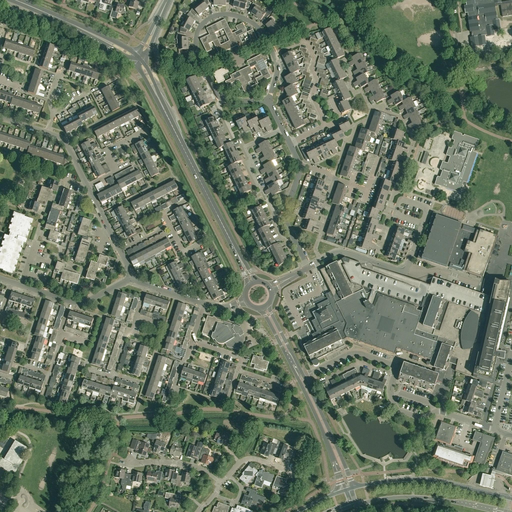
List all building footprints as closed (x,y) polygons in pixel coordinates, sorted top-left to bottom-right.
[(100,3),(98,9),(105,11),(107,5),(110,6),(112,0),(105,0),(104,4),(100,3)] [(147,2),(146,2),(140,0),(138,0),(138,3),(131,1),(128,7),(136,10),(138,6),(144,8),(147,2)] [(204,11),(209,8),(207,5),(209,4),(207,0),(200,0),(197,3),(204,11)] [(239,9),(241,0),(231,0),(231,4),(234,5),(233,7),(239,9)] [(251,3),(246,0),(245,0),(241,0),(239,9),(245,10),(246,8),(248,9),(251,3)] [(511,0),(501,2),(501,0),(465,0),(467,5),(464,6),(465,13),(467,13),(468,17),(468,18),(470,31),(470,32),(471,32),(472,37),(470,38),(472,47),(486,45),(485,36),(487,35),(487,37),(495,36),(494,31),(501,29),(499,20),(497,20),(495,4),(502,3),(504,17),(511,16),(511,0)] [(197,13),(199,15),(204,11),(197,3),(190,11),(195,15),(197,13)] [(112,10),(110,17),(116,19),(118,13),(122,14),(124,7),(117,4),(115,11),(112,10)] [(256,17),(261,10),(258,8),(258,6),(253,4),(250,10),(252,11),(251,13),(256,17)] [(261,10),(256,17),(261,20),(263,18),(265,20),(269,15),(265,11),(264,12),(261,10)] [(193,19),(194,17),(189,13),(185,17),(183,21),(185,22),(192,26),(195,21),(193,19)] [(269,30),(276,25),(274,22),(275,21),(271,17),(266,21),(268,24),(266,25),(269,30)] [(226,35),(231,32),(225,19),(216,24),(219,31),(223,29),(226,35)] [(189,31),(192,26),(185,22),(183,26),(181,25),(180,31),(186,33),(187,30),(189,31)] [(239,36),(239,37),(247,33),(243,23),(236,26),(238,31),(232,34),(234,39),(239,36)] [(215,33),(219,31),(216,24),(206,29),(209,35),(210,35),(213,41),(218,39),(215,33)] [(276,25),(269,30),(273,35),(275,34),(277,36),(282,34),(280,28),(279,29),(276,25)] [(324,37),(333,33),(331,28),(319,34),(321,38),(324,37)] [(247,40),(250,47),(259,43),(253,30),(248,32),(251,38),(247,40)] [(232,34),(231,32),(226,35),(229,41),(225,43),(228,50),(237,46),(238,45),(234,39),(232,34)] [(185,35),(180,33),(178,33),(176,39),(177,39),(177,44),(180,44),(188,44),(188,38),(185,38),(185,35)] [(326,42),(335,37),(333,33),(324,37),(326,42)] [(213,42),(213,41),(210,35),(209,35),(200,39),(207,52),(212,50),(209,44),(213,42)] [(242,43),(239,37),(239,36),(234,39),(238,45),(237,46),(241,52),(250,47),(247,40),(242,43)] [(328,46),(338,42),(335,37),(326,42),(328,46)] [(228,50),(225,43),(221,45),(218,39),(213,41),(213,42),(219,55),(228,50)] [(9,51),(11,42),(5,40),(3,48),(7,49),(7,50),(9,51)] [(7,50),(6,52),(9,53),(10,50),(14,52),(17,44),(11,42),(9,51),(7,50)] [(331,51),(340,46),(338,42),(328,46),(331,51)] [(20,54),(23,46),(17,44),(14,52),(19,53),(18,54),(20,54)] [(45,50),(53,52),(54,53),(54,51),(53,51),(55,46),(47,44),(45,50)] [(188,44),(180,44),(180,48),(179,48),(179,53),(180,53),(186,53),(186,50),(188,50),(188,44)] [(18,54),(18,56),(21,57),(22,54),(26,55),(28,48),(23,46),(20,54),(18,54)] [(333,55),(342,51),(340,46),(331,51),(333,55)] [(28,48),(26,55),(30,57),(28,62),(30,63),(34,50),(28,48)] [(51,56),(53,52),(45,50),(43,56),(51,58),(52,58),(52,57),(51,56)] [(294,56),(292,53),(293,52),(293,51),(282,56),(285,61),(294,56)] [(338,59),(344,56),(342,51),(333,55),(335,60),(338,59)] [(266,68),(267,68),(268,68),(265,61),(269,59),(266,52),(256,57),(263,70),(266,68)] [(349,65),(363,58),(361,53),(352,58),(353,61),(348,63),(349,65)] [(50,62),(51,58),(43,56),(41,61),(49,64),(50,64),(51,63),(50,62)] [(297,59),(295,59),(294,56),(285,61),(287,65),(297,60),(297,59)] [(260,71),(263,70),(256,57),(247,62),(249,66),(250,68),(251,68),(255,66),(258,73),(260,72),(260,71)] [(356,67),(365,63),(363,58),(349,65),(350,67),(355,64),(356,67)] [(340,63),(338,59),(335,60),(328,63),(331,68),(340,63)] [(298,65),(297,62),(298,61),(297,60),(287,65),(289,70),(298,65)] [(48,68),(49,64),(41,61),(39,67),(48,70),(49,68),(48,68)] [(77,65),(72,64),(71,63),(68,71),(73,72),(72,73),(74,74),(77,65)] [(333,72),(342,68),(340,63),(331,68),(333,72)] [(354,74),(367,67),(365,63),(356,67),(357,70),(353,72),(354,74)] [(72,73),(72,75),(75,76),(76,73),(80,75),(82,67),(77,65),(74,74),(72,73)] [(303,67),(300,69),(298,65),(289,70),(291,74),(294,73),(301,70),(304,71),(307,72),(308,69),(303,67)] [(251,68),(250,68),(249,66),(240,71),(247,84),(248,83),(252,81),(249,75),(253,73),(251,68)] [(85,77),(88,69),(82,67),(80,75),(84,76),(84,77),(85,77)] [(226,67),(213,73),(218,84),(225,80),(222,75),(229,72),(226,67)] [(365,74),(370,72),(367,67),(354,74),(355,76),(359,73),(361,76),(365,74)] [(271,77),(267,68),(266,68),(263,70),(260,71),(260,72),(262,76),(255,79),(258,84),(271,77)] [(335,77),(344,73),(342,68),(333,72),(335,77)] [(33,75),(41,78),(43,72),(34,69),(34,71),(35,71),(33,75)] [(84,77),(83,79),(86,80),(87,77),(91,78),(94,71),(88,69),(85,77),(84,77)] [(94,71),(91,78),(95,80),(93,85),(95,85),(100,73),(94,71)] [(240,71),(230,76),(232,79),(233,83),(238,80),(242,86),(247,84),(240,71)] [(296,78),(294,73),(291,74),(285,78),(287,82),(296,78)] [(342,79),(342,80),(347,77),(344,73),(335,77),(337,82),(338,82),(342,79)] [(367,79),(365,74),(361,76),(356,78),(358,81),(353,83),(354,85),(367,79)] [(33,75),(32,75),(32,76),(33,77),(31,81),(39,83),(41,78),(33,75)] [(188,86),(198,81),(196,76),(187,81),(188,84),(187,85),(188,86)] [(294,85),(298,83),(296,78),(287,82),(289,87),(294,85)] [(344,84),(342,80),(342,79),(338,82),(337,82),(333,84),(335,89),(344,84)] [(370,83),(367,79),(354,85),(355,87),(359,85),(361,88),(368,85),(367,84),(370,83)] [(31,81),(30,80),(30,82),(31,82),(30,86),(30,87),(37,89),(39,83),(31,81)] [(365,91),(379,85),(376,80),(370,83),(367,84),(368,85),(369,87),(364,89),(365,91)] [(191,90),(200,85),(198,81),(188,86),(189,87),(191,90)] [(250,87),(248,83),(247,84),(242,86),(246,95),(259,89),(257,84),(256,85),(250,87)] [(338,93),(347,89),(344,84),(335,89),(338,93)] [(192,95),(202,90),(200,85),(191,90),(193,93),(192,94),(192,95)] [(296,89),(294,85),(289,87),(285,89),(287,94),(296,89)] [(372,94),(381,89),(379,85),(365,91),(366,93),(371,91),(372,94)] [(30,87),(30,86),(29,86),(28,88),(29,88),(28,93),(38,96),(40,90),(37,89),(30,87)] [(111,92),(110,89),(108,86),(101,90),(103,94),(102,95),(103,96),(111,92)] [(292,97),(298,94),(296,89),(287,94),(288,95),(284,97),(286,100),(289,98),(292,97)] [(340,98),(349,93),(347,89),(338,93),(340,98)] [(370,100),(383,94),(381,89),(372,94),(373,96),(369,99),(370,100)] [(196,99),(205,95),(202,90),(192,95),(193,96),(194,96),(196,99)] [(102,95),(100,96),(102,98),(105,97),(107,101),(114,97),(111,92),(103,96),(102,95)] [(388,103),(402,96),(400,92),(391,96),(392,99),(387,101),(388,103)] [(347,100),(351,98),(349,93),(340,98),(342,102),(347,100)] [(13,97),(13,96),(7,94),(5,102),(4,103),(6,103),(6,102),(10,103),(11,103),(13,97)] [(383,94),(370,100),(371,102),(375,100),(377,103),(386,99),(383,94)] [(197,104),(207,99),(205,95),(196,99),(197,102),(196,103),(197,104)] [(404,101),(402,96),(388,103),(389,105),(394,103),(395,106),(402,102),(404,101)] [(19,99),(13,97),(11,103),(10,103),(10,106),(12,106),(12,105),(16,106),(19,99)] [(108,107),(116,103),(114,97),(107,101),(109,105),(108,105),(108,107)] [(294,102),(292,97),(289,98),(286,100),(282,102),(285,106),(294,102)] [(400,109),(413,102),(411,98),(404,101),(402,102),(403,105),(399,107),(400,109)] [(22,108),(24,101),(19,99),(16,106),(16,107),(17,108),(18,107),(22,108)] [(207,99),(197,104),(197,105),(198,105),(200,108),(209,104),(207,99)] [(349,105),(347,100),(342,102),(338,104),(340,109),(349,105)] [(27,110),(30,102),(24,101),(22,108),(21,109),(23,110),(23,109),(27,110)] [(33,112),(36,104),(30,102),(27,110),(27,111),(29,112),(29,111),(33,112)] [(287,111),(296,106),(294,102),(285,106),(287,111)] [(406,111),(415,107),(413,102),(400,109),(401,111),(405,109),(406,111)] [(108,105),(106,106),(107,109),(110,108),(112,112),(119,108),(116,103),(108,107),(108,105)] [(33,112),(33,113),(34,114),(35,113),(39,114),(42,106),(36,104),(33,112)] [(349,105),(340,109),(342,114),(346,112),(351,109),(349,105)] [(289,115),(298,111),(296,106),(287,111),(289,115)] [(91,117),(95,115),(96,116),(97,115),(93,107),(88,110),(91,117)] [(404,118),(418,111),(415,107),(406,111),(408,114),(403,116),(404,118)] [(132,111),(135,118),(139,116),(140,117),(141,116),(137,108),(132,111)] [(91,117),(88,110),(82,112),(86,120),(90,118),(90,119),(92,118),(91,117)] [(131,120),(135,118),(132,111),(126,114),(130,122),(132,121),(131,120)] [(291,120),(300,116),(298,111),(289,115),(291,120)] [(411,121),(420,116),(418,111),(404,118),(405,120),(410,118),(411,121)] [(87,120),(86,120),(82,112),(77,115),(78,118),(81,122),(85,120),(85,121),(87,120)] [(374,117),(383,120),(385,115),(375,112),(374,117)] [(129,123),(130,122),(126,114),(121,117),(125,124),(128,122),(129,123)] [(246,120),(247,120),(244,115),(240,117),(246,131),(248,130),(246,126),(248,124),(249,124),(246,120)] [(258,120),(256,115),(251,117),(258,131),(259,130),(257,126),(260,124),(258,120)] [(262,117),(269,131),(271,130),(269,126),(272,124),(267,115),(262,117)] [(294,125),(303,120),(300,116),(291,120),(294,125)] [(409,127),(422,121),(420,116),(411,121),(412,123),(408,125),(409,127)] [(121,126),(125,124),(121,117),(115,119),(120,127),(121,127),(121,126)] [(207,127),(217,122),(214,117),(205,121),(207,125),(206,125),(207,127)] [(244,132),(246,131),(240,117),(235,120),(239,129),(242,127),(244,132)] [(256,132),(258,131),(251,117),(247,120),(246,120),(249,124),(248,124),(251,129),(254,127),(256,132)] [(267,132),(269,131),(262,117),(258,120),(260,124),(262,129),(265,127),(267,132)] [(381,125),(383,120),(374,117),(372,122),(381,125)] [(83,126),(81,122),(78,118),(73,121),(77,128),(80,126),(81,127),(83,126)] [(118,128),(120,127),(115,119),(110,122),(114,129),(118,127),(118,128)] [(303,120),(294,125),(296,129),(305,125),(303,120)] [(343,122),(347,131),(352,129),(347,120),(343,122)] [(77,129),(77,128),(73,121),(68,123),(71,131),(71,130),(75,129),(76,130),(77,129)] [(422,121),(409,127),(410,129),(414,127),(415,130),(425,125),(422,121)] [(110,131),(114,129),(110,122),(105,125),(109,133),(110,132),(110,131)] [(210,131),(219,126),(217,122),(207,127),(207,128),(208,127),(210,131)] [(343,133),(347,131),(343,122),(338,124),(340,129),(343,133)] [(380,130),(381,125),(372,122),(370,126),(380,130)] [(72,131),(71,130),(71,131),(68,123),(62,126),(66,133),(70,131),(70,132),(72,131)] [(107,134),(109,133),(105,125),(99,128),(103,135),(107,133),(107,134)] [(211,136),(221,131),(219,126),(210,131),(212,134),(211,134),(211,136)] [(378,135),(380,130),(370,126),(369,131),(371,132),(378,135)] [(99,137),(103,135),(99,128),(94,130),(98,139),(100,138),(99,137)] [(345,138),(343,133),(340,129),(336,131),(340,140),(345,138)] [(369,131),(361,129),(360,134),(369,137),(371,132),(369,131)] [(393,134),(402,137),(404,132),(394,129),(393,134)] [(214,140),(224,135),(221,131),(211,136),(212,137),(213,136),(214,140)] [(336,142),(340,140),(336,131),(331,133),(333,138),(336,142)] [(461,193),(463,188),(463,186),(462,185),(463,182),(467,183),(477,153),(473,152),(475,147),(476,148),(479,140),(464,135),(464,136),(462,136),(462,134),(454,132),(452,139),(455,141),(453,149),(449,148),(446,155),(450,157),(448,164),(442,162),(440,170),(444,171),(441,178),(437,177),(435,185),(461,193)] [(372,138),(369,137),(360,134),(358,139),(368,142),(370,143),(372,138)] [(401,142),(402,137),(393,134),(391,138),(391,139),(396,141),(400,142),(401,142)] [(10,146),(13,137),(7,135),(5,143),(9,144),(9,145),(10,146)] [(216,145),(226,140),(224,135),(214,140),(216,143),(215,144),(216,145)] [(9,145),(8,147),(11,148),(12,145),(16,147),(19,139),(13,137),(10,146),(9,145)] [(338,147),(336,142),(333,138),(329,140),(335,154),(337,153),(335,148),(338,147)] [(22,149),(24,141),(19,139),(16,147),(20,148),(20,149),(22,149)] [(366,147),(368,142),(358,139),(357,143),(366,147)] [(228,145),(228,144),(226,140),(216,145),(216,146),(217,146),(219,149),(224,147),(223,147),(228,145)] [(333,155),(335,154),(329,140),(324,142),(329,151),(331,150),(333,155)] [(20,149),(19,151),(22,152),(23,149),(28,150),(28,151),(29,146),(30,143),(24,141),(22,149),(20,149)] [(134,152),(146,146),(143,141),(135,145),(137,148),(133,150),(134,152)] [(256,152),(270,145),(268,141),(259,145),(260,148),(256,150),(256,152)] [(401,142),(400,142),(396,141),(394,145),(408,150),(409,148),(404,147),(405,144),(401,142)] [(84,151),(96,145),(94,143),(90,145),(89,142),(81,146),(84,151)] [(225,152),(235,147),(232,142),(228,144),(228,145),(223,147),(224,147),(225,150),(224,151),(225,152)] [(326,153),(329,151),(324,142),(319,145),(326,158),(328,157),(326,153)] [(364,152),(366,147),(357,143),(355,148),(360,150),(364,152)] [(87,156),(94,153),(93,149),(97,147),(96,145),(84,151),(87,156)] [(263,154),(272,150),(270,145),(256,152),(257,154),(262,152),(263,154)] [(324,159),(326,158),(319,145),(315,147),(319,156),(322,155),(324,159)] [(408,152),(408,150),(394,145),(391,145),(390,149),(392,150),(402,154),(403,151),(408,152)] [(35,148),(29,146),(28,151),(28,150),(27,153),(31,155),(31,156),(32,156),(35,148)] [(141,156),(148,152),(146,146),(134,152),(135,155),(139,152),(141,156)] [(44,160),(47,151),(47,149),(42,147),(41,149),(38,157),(42,158),(42,159),(44,160)] [(228,156),(237,152),(235,147),(225,152),(225,153),(226,153),(228,156)] [(317,157),(319,156),(315,147),(310,149),(317,163),(319,162),(317,157)] [(355,148),(350,147),(348,152),(358,155),(360,150),(355,148)] [(31,156),(30,158),(33,159),(34,156),(38,157),(41,149),(35,148),(32,156),(31,156)] [(315,164),(317,163),(310,149),(306,151),(306,152),(307,155),(310,160),(313,159),(315,164)] [(261,161),(275,155),(272,150),(263,154),(265,157),(260,159),(261,161)] [(401,156),(402,154),(392,150),(391,155),(405,160),(406,158),(401,156)] [(42,159),(42,161),(45,162),(46,159),(50,161),(52,153),(47,151),(44,160),(42,159)] [(139,163),(151,157),(148,152),(141,156),(142,159),(138,161),(139,163)] [(229,161),(239,156),(237,152),(228,156),(230,159),(229,160),(229,161)] [(356,160),(358,155),(348,152),(347,156),(356,160)] [(55,164),(58,155),(52,153),(50,161),(54,162),(54,163),(55,164)] [(89,162),(101,156),(100,154),(96,156),(94,153),(87,156),(89,162)] [(54,163),(53,165),(56,166),(57,163),(61,165),(64,157),(58,155),(55,164),(54,163)] [(98,160),(102,158),(103,157),(102,155),(101,156),(89,162),(92,167),(100,163),(98,160)] [(146,167),(154,163),(157,161),(155,155),(151,157),(139,163),(141,165),(145,163),(146,167)] [(272,161),(272,162),(277,159),(275,155),(261,161),(262,163),(266,161),(268,163),(268,164),(272,161)] [(404,162),(405,160),(391,155),(389,160),(394,162),(399,163),(400,160),(404,162)] [(237,163),(242,161),(239,156),(229,161),(230,162),(231,162),(232,165),(237,163)] [(355,164),(356,160),(347,156),(345,161),(355,164)] [(275,166),(272,162),(272,161),(268,164),(268,163),(263,166),(265,169),(260,171),(261,173),(275,166)] [(353,169),(355,164),(345,161),(343,166),(353,169)] [(399,163),(394,162),(392,166),(402,170),(403,165),(399,163)] [(107,164),(106,165),(102,167),(100,163),(92,167),(95,173),(108,166),(107,164)] [(145,174),(157,168),(154,163),(146,167),(148,170),(144,172),(145,174)] [(239,168),(237,163),(232,165),(228,167),(230,171),(229,171),(229,172),(239,168)] [(104,171),(108,169),(109,168),(108,166),(95,173),(98,178),(105,174),(104,171)] [(268,175),(277,171),(275,166),(261,173),(262,174),(266,172),(268,175)] [(351,174),(353,169),(343,166),(342,171),(351,174)] [(400,175),(402,170),(392,166),(390,171),(400,175)] [(139,170),(136,172),(133,167),(131,168),(137,181),(143,178),(139,170)] [(132,184),(137,181),(131,168),(129,169),(131,174),(128,176),(132,184)] [(157,168),(145,174),(146,176),(150,174),(152,177),(159,174),(157,168)] [(232,177),(242,172),(239,168),(229,172),(230,174),(231,173),(232,177)] [(265,182),(279,175),(277,171),(268,175),(269,178),(265,180),(265,182)] [(350,179),(351,174),(342,171),(340,176),(350,179)] [(398,179),(400,175),(390,171),(389,176),(398,179)] [(132,184),(128,176),(125,178),(122,172),(120,173),(127,186),(132,184)] [(234,182),(244,177),(242,172),(232,177),(234,180),(233,180),(234,182)] [(123,188),(127,186),(120,173),(118,174),(121,180),(117,182),(119,184),(121,188),(121,189),(123,188)] [(277,182),(281,180),(279,175),(265,182),(266,184),(271,181),(272,184),(277,182)] [(397,184),(398,179),(389,176),(387,181),(392,183),(397,184)] [(237,186),(246,181),(244,177),(234,182),(234,183),(235,182),(237,186)] [(328,189),(329,188),(329,187),(324,186),(325,182),(316,179),(314,184),(326,188),(328,189)] [(387,181),(382,179),(381,184),(390,187),(392,183),(387,181)] [(178,188),(174,181),(169,184),(171,188),(173,191),(178,188)] [(238,191),(248,186),(246,181),(237,186),(239,189),(238,190),(238,191)] [(105,191),(103,188),(104,187),(101,182),(98,184),(101,188),(107,200),(112,197),(108,190),(105,191)] [(119,184),(116,186),(113,182),(111,183),(114,188),(117,194),(123,192),(121,189),(121,188),(119,184)] [(279,187),(277,182),(272,184),(268,186),(269,189),(265,191),(266,193),(279,187)] [(117,194),(114,188),(111,183),(109,184),(111,188),(108,190),(112,197),(117,194)] [(173,191),(171,188),(169,184),(163,186),(164,188),(167,194),(173,191)] [(328,189),(326,188),(314,184),(312,189),(322,192),(323,189),(328,191),(328,189)] [(347,192),(348,188),(348,187),(339,184),(337,189),(347,192)] [(390,188),(390,187),(381,184),(379,189),(389,192),(390,188)] [(167,194),(164,188),(163,186),(158,189),(162,197),(167,194)] [(251,191),(249,188),(248,186),(238,191),(239,192),(240,192),(242,195),(251,191)] [(282,191),(280,188),(279,187),(266,193),(266,195),(271,193),(272,196),(282,191)] [(101,203),(107,200),(101,188),(99,190),(101,194),(97,195),(101,203)] [(156,199),(162,197),(158,189),(153,192),(156,199)] [(321,195),(322,192),(312,189),(311,194),(325,199),(326,197),(321,195)] [(345,197),(347,192),(337,189),(335,194),(345,197)] [(387,197),(389,192),(379,189),(377,194),(387,197)] [(151,202),(156,199),(153,192),(147,195),(151,202)] [(324,201),(325,199),(311,194),(309,199),(319,202),(320,199),(324,201)] [(343,202),(345,197),(335,194),(334,199),(343,202)] [(385,202),(387,197),(377,194),(376,199),(385,202)] [(146,205),(151,202),(147,195),(142,197),(146,205)] [(140,208),(146,205),(142,197),(136,200),(140,208)] [(318,205),(319,202),(309,199),(307,204),(322,209),(322,207),(318,205)] [(342,207),(343,202),(334,199),(332,204),(337,205),(342,207)] [(384,207),(385,202),(376,199),(374,204),(384,207)] [(135,211),(140,208),(136,200),(131,203),(135,211)] [(322,209),(307,204),(305,203),(303,208),(306,208),(315,212),(316,209),(321,210),(322,209)] [(382,212),(384,207),(374,204),(372,208),(379,211),(382,212)] [(346,208),(342,207),(337,205),(335,210),(345,213),(346,208)] [(118,216),(129,210),(128,208),(124,210),(123,206),(113,211),(116,217),(118,216)] [(183,206),(181,207),(173,211),(175,213),(175,214),(173,216),(171,216),(169,217),(170,219),(185,212),(183,206)] [(253,216),(263,211),(261,206),(252,211),(254,214),(253,215),(253,216)] [(379,211),(372,208),(370,207),(368,212),(378,216),(379,211)] [(314,215),(315,212),(306,208),(304,213),(318,218),(319,216),(314,215)] [(121,221),(128,217),(126,214),(131,212),(129,210),(118,216),(121,221)] [(343,218),(345,213),(335,210),(333,215),(343,218)] [(257,220),(266,216),(263,211),(253,216),(254,217),(255,217),(257,220)] [(185,212),(170,219),(172,221),(173,221),(175,220),(177,219),(178,220),(179,222),(188,217),(185,212)] [(376,220),(378,216),(368,212),(366,217),(369,218),(376,220)] [(9,236),(6,235),(4,242),(0,253),(0,269),(5,271),(4,272),(12,274),(22,242),(21,242),(22,239),(23,239),(24,238),(25,239),(32,219),(22,216),(23,215),(15,213),(9,232),(10,233),(9,236)] [(318,220),(318,218),(304,213),(302,218),(307,220),(312,221),(313,219),(318,220)] [(420,249),(417,258),(422,260),(423,259),(446,267),(447,266),(449,267),(463,272),(463,270),(463,271),(465,271),(466,271),(482,277),(486,263),(487,264),(492,251),(497,236),(494,235),(493,236),(480,231),(481,230),(480,230),(480,231),(477,230),(463,225),(463,226),(461,225),(462,223),(438,215),(438,214),(433,213),(425,236),(429,237),(424,251),(420,249)] [(341,223),(343,218),(333,215),(332,220),(341,223)] [(258,225),(268,220),(266,216),(257,220),(258,223),(257,224),(258,225)] [(123,227),(135,221),(134,219),(130,221),(128,217),(121,221),(123,227)] [(188,217),(179,222),(181,225),(177,227),(175,228),(176,230),(191,222),(188,217)] [(379,221),(376,220),(369,218),(367,223),(382,228),(382,226),(378,224),(379,221)] [(267,226),(268,226),(270,225),(268,220),(258,225),(258,226),(259,226),(261,229),(267,226)] [(317,223),(312,221),(307,220),(306,225),(320,229),(321,228),(316,226),(317,223)] [(340,228),(341,223),(332,220),(330,224),(340,228)] [(126,232),(134,228),(132,225),(136,223),(135,221),(123,227),(126,232)] [(184,231),(185,233),(192,229),(194,228),(191,222),(176,230),(177,232),(179,231),(180,231),(183,229),(184,231)] [(381,230),(382,228),(367,223),(366,228),(375,231),(376,228),(381,230)] [(338,232),(340,228),(330,224),(328,229),(338,232)] [(319,231),(320,229),(306,225),(304,230),(313,233),(315,230),(319,231)] [(270,231),(268,226),(267,226),(261,229),(258,230),(260,234),(259,234),(260,236),(270,231)] [(394,232),(403,235),(405,230),(396,227),(394,232)] [(127,239),(129,237),(141,231),(139,229),(135,231),(134,228),(126,232),(124,233),(127,239)] [(374,234),(375,231),(366,228),(364,233),(378,238),(379,236),(374,234)] [(183,240),(195,234),(192,229),(185,233),(186,236),(182,238),(183,240)] [(336,237),(338,232),(328,229),(327,234),(336,237)] [(262,240),(263,240),(272,235),(270,231),(260,236),(262,240)] [(402,240),(403,235),(394,232),(392,237),(402,240)] [(378,239),(378,238),(364,233),(363,237),(372,241),(373,238),(378,239)] [(195,234),(183,240),(184,242),(188,240),(190,243),(198,240),(195,234)] [(264,245),(274,240),(272,235),(263,240),(264,243),(263,244),(264,245)] [(371,244),(372,241),(363,237),(361,242),(375,247),(376,245),(371,244)] [(400,245),(402,240),(392,237),(391,242),(400,245)] [(162,242),(166,249),(171,247),(167,238),(165,239),(165,240),(162,242)] [(276,244),(274,240),(264,245),(265,246),(266,246),(267,249),(276,244)] [(162,242),(161,241),(159,242),(160,243),(157,245),(161,252),(166,249),(162,242)] [(374,249),(375,247),(361,242),(359,247),(369,251),(370,248),(374,249)] [(398,250),(400,245),(391,242),(389,246),(398,250)] [(157,245),(156,243),(154,244),(155,246),(151,247),(156,257),(162,254),(161,252),(157,245)] [(271,253),(281,248),(279,243),(276,244),(267,249),(268,249),(269,252),(271,252),(271,253)] [(151,247),(151,246),(149,247),(149,248),(146,250),(151,260),(156,257),(151,247)] [(397,255),(398,250),(389,246),(387,251),(397,255)] [(275,257),(284,252),(281,248),(271,253),(272,254),(273,253),(275,257)] [(146,250),(145,249),(143,250),(144,251),(141,253),(140,253),(145,263),(151,260),(146,250)] [(394,262),(397,255),(387,251),(386,256),(390,258),(389,260),(394,262)] [(140,253),(141,253),(140,252),(138,253),(138,254),(135,256),(139,263),(144,261),(145,263),(140,253)] [(190,265),(202,259),(204,257),(201,252),(191,257),(193,260),(189,263),(190,265)] [(276,262),(286,257),(284,252),(275,257),(276,260),(275,261),(276,262)] [(140,265),(139,263),(135,256),(135,254),(132,255),(133,257),(130,258),(133,266),(135,268),(140,265)] [(286,257),(276,262),(276,263),(277,263),(279,266),(288,262),(286,257)] [(303,345),(307,353),(313,365),(314,366),(315,366),(317,366),(318,366),(318,365),(319,364),(319,363),(319,362),(318,361),(317,359),(323,357),(328,354),(327,352),(339,346),(340,342),(342,341),(340,336),(339,335),(342,334),(344,332),(347,338),(395,354),(397,348),(433,361),(431,367),(436,368),(435,371),(434,371),(434,373),(404,363),(400,373),(398,380),(398,381),(433,392),(434,389),(437,381),(442,383),(446,370),(451,357),(454,358),(458,360),(456,368),(455,371),(456,372),(480,380),(487,382),(492,384),(493,384),(488,382),(489,379),(492,380),(492,379),(493,375),(497,358),(492,357),(493,353),(494,350),(496,351),(496,350),(497,349),(497,346),(507,301),(508,298),(509,293),(510,291),(510,290),(510,289),(511,282),(510,282),(499,282),(495,280),(494,286),(493,286),(493,290),(491,297),(490,297),(476,292),(457,286),(445,282),(433,278),(430,285),(429,289),(428,292),(427,292),(427,291),(426,291),(426,292),(427,292),(423,303),(422,307),(421,307),(423,308),(421,312),(416,310),(417,307),(402,302),(392,299),(375,293),(374,293),(373,290),(371,285),(368,281),(363,270),(360,263),(353,261),(345,258),(344,258),(340,261),(326,267),(325,268),(320,270),(331,292),(333,297),(331,298),(329,300),(317,305),(320,311),(314,313),(317,319),(312,321),(317,333),(323,330),(324,332),(325,335),(315,340),(304,345),(303,345)] [(197,268),(205,264),(202,259),(190,265),(191,267),(195,265),(197,268)] [(176,262),(174,263),(173,260),(167,264),(168,266),(166,267),(169,272),(183,265),(182,263),(178,265),(176,262)] [(196,275),(207,269),(210,268),(207,263),(205,264),(197,268),(199,271),(195,273),(196,275)] [(172,278),(182,273),(180,269),(184,267),(183,265),(169,272),(172,278)] [(203,279),(210,275),(207,269),(196,275),(197,277),(201,275),(203,279)] [(175,283),(188,276),(187,274),(183,276),(182,273),(172,278),(175,283)] [(201,286),(215,279),(212,274),(210,275),(203,279),(204,282),(200,284),(201,286)] [(178,288),(179,287),(187,284),(185,280),(189,278),(188,276),(175,283),(178,288)] [(208,289),(216,286),(218,284),(215,279),(201,286),(202,288),(206,286),(208,289)] [(207,297),(218,291),(216,286),(208,289),(210,293),(206,295),(207,297)] [(225,298),(221,290),(218,291),(207,297),(208,299),(212,297),(214,300),(218,298),(220,301),(225,298)] [(14,302),(17,294),(11,292),(8,300),(14,302)] [(117,298),(125,301),(126,298),(129,299),(130,294),(123,292),(122,294),(119,292),(117,298)] [(20,304),(23,296),(17,294),(14,302),(20,304)] [(150,305),(152,297),(146,295),(144,303),(150,305)] [(26,306),(28,298),(23,296),(20,304),(26,306)] [(155,306),(158,298),(152,297),(150,305),(155,306)] [(28,298),(26,306),(32,308),(34,300),(28,298)] [(123,307),(125,301),(117,298),(115,304),(123,307)] [(161,308),(164,300),(158,298),(155,306),(161,308)] [(164,300),(161,308),(167,310),(170,302),(164,300)] [(44,307),(52,309),(54,303),(46,301),(44,307)] [(177,309),(185,311),(187,305),(179,303),(177,309)] [(126,307),(123,307),(115,304),(113,310),(121,312),(124,313),(126,307)] [(50,315),(52,309),(44,307),(42,312),(50,315)] [(184,314),(185,311),(177,309),(175,314),(183,317),(186,318),(187,315),(184,314)] [(120,316),(121,312),(113,310),(111,316),(116,317),(115,319),(120,321),(122,316),(120,316)] [(76,313),(72,312),(70,311),(68,320),(74,321),(76,313)] [(48,321),(50,315),(42,312),(40,318),(48,321)] [(79,323),(82,315),(76,313),(74,321),(79,323)] [(181,323),(183,317),(175,314),(173,320),(181,323)] [(85,325),(88,317),(82,315),(79,323),(85,325)] [(233,325),(232,324),(208,316),(202,333),(212,336),(212,338),(213,340),(215,340),(216,341),(216,342),(217,343),(218,343),(219,344),(220,344),(221,344),(222,344),(223,344),(224,344),(225,344),(225,343),(227,347),(241,351),(245,339),(245,338),(241,332),(242,332),(242,331),(242,330),(240,327),(239,327),(239,326),(234,325),(233,325)] [(88,317),(85,325),(91,327),(94,319),(88,317)] [(47,326),(48,321),(40,318),(38,324),(47,326)] [(118,322),(115,321),(107,318),(105,324),(113,327),(114,323),(117,324),(118,322)] [(179,329),(181,323),(173,320),(171,326),(179,329)] [(45,332),(47,326),(38,324),(37,330),(45,332)] [(111,332),(113,327),(105,324),(103,330),(111,332)] [(177,334),(179,329),(171,326),(169,332),(177,334)] [(43,338),(45,332),(37,330),(35,335),(37,336),(38,336),(43,338)] [(109,338),(111,332),(103,330),(101,335),(109,338)] [(176,338),(177,334),(169,332),(167,337),(176,340),(179,341),(180,339),(176,338)] [(107,344),(109,338),(101,335),(99,341),(107,344)] [(46,339),(43,338),(38,336),(37,336),(36,342),(44,345),(46,339)] [(174,346),(176,340),(167,337),(166,343),(174,346)] [(105,350),(107,344),(99,341),(97,347),(105,350)] [(9,348),(16,350),(18,344),(11,342),(9,346),(8,346),(8,348),(9,348)] [(43,348),(44,345),(36,342),(34,348),(42,350),(44,351),(45,349),(44,348),(43,348)] [(174,346),(166,343),(164,349),(167,350),(172,352),(175,353),(177,347),(174,346)] [(139,351),(147,354),(149,348),(140,345),(139,351)] [(104,355),(105,350),(97,347),(96,353),(104,355)] [(15,356),(16,350),(9,348),(7,352),(6,352),(6,353),(7,354),(15,356)] [(40,356),(42,350),(34,348),(32,353),(40,356)] [(145,360),(147,354),(139,351),(137,357),(145,360)] [(38,362),(40,356),(32,353),(30,359),(38,362)] [(102,361),(104,355),(96,353),(94,358),(102,361)] [(13,362),(15,356),(7,354),(5,358),(4,357),(4,359),(5,359),(13,362)] [(79,365),(81,359),(70,355),(69,358),(72,359),(71,362),(72,363),(79,365)] [(263,371),(264,370),(266,370),(269,362),(262,360),(263,358),(262,358),(261,358),(254,355),(251,364),(255,365),(254,368),(263,371)] [(157,362),(165,364),(167,358),(159,356),(157,362)] [(143,365),(145,360),(137,357),(135,363),(143,365)] [(101,364),(102,361),(94,358),(92,364),(100,367),(104,368),(104,366),(101,364)] [(11,367),(13,362),(5,359),(4,363),(3,363),(2,365),(3,365),(11,367)] [(234,371),(235,369),(229,368),(230,364),(222,361),(221,364),(218,363),(217,366),(220,367),(233,371),(234,371)] [(69,368),(72,369),(77,371),(79,365),(72,363),(71,362),(69,366),(66,365),(65,367),(66,367),(69,368)] [(141,371),(143,365),(135,363),(133,362),(131,368),(133,368),(141,371)] [(167,365),(165,364),(157,362),(155,367),(163,370),(165,371),(167,365)] [(9,373),(11,367),(3,365),(2,369),(1,369),(0,371),(9,373)] [(186,380),(191,365),(189,365),(187,369),(184,368),(180,378),(186,380)] [(192,382),(195,371),(192,370),(193,366),(191,365),(186,380),(186,381),(192,382)] [(141,371),(133,368),(131,368),(129,367),(128,369),(132,371),(131,374),(139,377),(141,371)] [(161,376),(163,370),(155,367),(153,373),(161,376)] [(232,373),(233,371),(220,367),(218,373),(226,376),(228,372),(232,373)] [(77,371),(72,369),(69,368),(67,374),(72,375),(75,376),(77,371)] [(198,384),(198,381),(202,369),(200,368),(199,373),(195,371),(192,382),(198,384)] [(367,378),(369,374),(370,370),(364,368),(362,373),(365,374),(364,377),(360,376),(361,389),(366,390),(370,379),(367,378)] [(202,369),(198,381),(204,383),(207,375),(203,374),(205,370),(202,369)] [(361,389),(360,376),(356,378),(355,375),(358,373),(356,369),(348,373),(356,391),(361,389)] [(27,375),(28,373),(25,372),(24,377),(20,376),(18,384),(24,386),(26,378),(27,378),(27,375)] [(231,383),(232,381),(230,381),(230,380),(225,379),(226,376),(218,373),(216,372),(214,378),(216,379),(231,383)] [(371,392),(377,373),(375,372),(372,380),(370,379),(366,390),(371,392)] [(164,377),(161,376),(153,373),(151,379),(159,382),(162,382),(164,377)] [(356,391),(348,373),(343,375),(350,391),(355,388),(356,391)] [(377,391),(380,382),(378,382),(380,374),(377,373),(371,392),(372,389),(377,391)] [(75,376),(72,375),(67,374),(65,379),(72,382),(73,382),(75,376)] [(345,393),(350,391),(343,375),(340,376),(344,384),(341,385),(345,393)] [(382,395),(382,393),(388,376),(385,375),(382,383),(380,382),(377,391),(376,393),(382,395)] [(32,379),(33,378),(30,377),(30,379),(27,378),(26,378),(24,386),(29,388),(32,379)] [(90,381),(87,380),(87,379),(85,378),(82,388),(88,390),(90,381)] [(38,381),(38,380),(36,379),(36,381),(32,379),(29,388),(35,389),(38,381)] [(72,382),(65,379),(62,379),(61,381),(64,382),(63,385),(71,388),(72,386),(73,382),(72,382)] [(157,387),(159,382),(151,379),(149,385),(157,387)] [(231,386),(231,383),(216,379),(215,384),(223,387),(224,384),(228,385),(231,386)] [(345,393),(341,385),(339,386),(336,379),(333,380),(341,395),(345,393)] [(479,382),(470,379),(468,379),(466,384),(468,385),(477,388),(478,385),(485,388),(487,382),(480,380),(479,382)] [(41,391),(44,382),(45,380),(42,380),(41,382),(38,381),(35,389),(41,391)] [(96,383),(92,382),(93,381),(90,380),(90,381),(88,390),(93,391),(96,383)] [(336,398),(341,395),(333,380),(330,381),(334,388),(332,390),(336,398)] [(245,385),(245,384),(242,383),(242,382),(240,381),(238,386),(236,385),(234,392),(242,395),(245,385)] [(102,385),(98,384),(99,383),(96,382),(96,383),(93,391),(99,393),(102,385)] [(250,383),(246,382),(245,384),(245,385),(242,395),(248,397),(251,386),(251,385),(252,384),(250,383)] [(336,398),(332,390),(330,391),(326,383),(323,385),(331,400),(336,398)] [(107,387),(104,386),(104,385),(102,384),(102,385),(99,393),(105,395),(107,387)] [(222,391),(223,387),(215,384),(213,384),(211,390),(213,390),(228,395),(228,393),(222,391)] [(69,394),(71,388),(63,385),(62,388),(59,388),(58,390),(69,394)] [(117,385),(115,385),(114,386),(113,389),(111,394),(112,394),(111,397),(114,398),(115,396),(117,396),(120,388),(116,387),(117,385)] [(155,393),(157,387),(149,385),(147,390),(155,393)] [(254,386),(251,385),(251,386),(248,397),(248,395),(254,396),(253,398),(257,388),(253,387),(254,386)] [(476,390),(477,388),(468,385),(467,390),(483,395),(484,392),(476,390)] [(113,389),(110,388),(110,386),(108,386),(107,387),(105,395),(111,397),(112,394),(111,394),(113,389)] [(126,390),(125,390),(122,389),(122,387),(120,387),(120,388),(117,396),(123,398),(126,390)] [(262,390),(259,389),(259,388),(257,387),(257,388),(253,398),(259,400),(262,390)] [(2,388),(0,395),(6,398),(9,388),(6,388),(6,389),(3,388),(2,388)] [(131,392),(128,391),(128,389),(126,388),(125,390),(126,390),(123,398),(122,401),(128,402),(129,400),(131,392)] [(132,388),(131,392),(129,400),(135,402),(137,394),(134,392),(134,391),(135,389),(132,388)] [(263,389),(262,390),(259,400),(265,402),(268,392),(265,391),(265,390),(263,389)] [(67,399),(69,394),(58,390),(58,392),(58,393),(60,394),(59,397),(67,399)] [(154,399),(155,393),(147,390),(145,396),(154,399)] [(227,397),(228,395),(213,390),(211,396),(219,399),(220,395),(227,397)] [(482,398),(483,395),(467,390),(465,395),(473,398),(474,395),(482,398)] [(274,394),(270,393),(271,391),(269,391),(268,392),(265,402),(271,404),(274,394)] [(271,404),(277,406),(280,396),(276,395),(277,393),(274,393),(274,394),(271,404)] [(473,398),(465,395),(462,394),(460,399),(466,401),(468,402),(479,406),(479,405),(480,403),(473,400),(473,398)] [(66,405),(67,399),(59,397),(58,400),(56,399),(55,402),(66,405)] [(484,407),(479,405),(479,406),(468,402),(466,401),(464,406),(466,407),(475,410),(476,407),(483,410),(484,407)] [(474,412),(475,410),(466,407),(465,412),(481,418),(482,415),(474,412)] [(450,444),(452,438),(456,427),(441,422),(435,439),(450,444)] [(494,438),(482,434),(475,431),(472,440),(480,442),(474,461),(478,463),(477,467),(480,469),(481,464),(484,465),(489,452),(494,438)] [(228,444),(231,438),(231,436),(225,434),(224,436),(217,433),(215,439),(218,440),(217,443),(222,445),(223,442),(228,444)] [(149,445),(139,442),(133,440),(130,448),(136,450),(137,449),(140,450),(139,453),(146,456),(149,445)] [(278,440),(277,444),(275,448),(278,449),(275,457),(283,460),(288,446),(281,444),(282,442),(278,440)] [(0,457),(0,466),(14,475),(24,459),(20,457),(26,447),(15,441),(4,459),(0,457)] [(157,441),(153,452),(156,453),(157,452),(159,452),(159,451),(163,452),(166,444),(157,441)] [(275,448),(277,444),(270,442),(269,446),(264,444),(261,453),(268,456),(271,450),(274,451),(275,448)] [(187,456),(194,459),(197,460),(203,444),(199,443),(197,448),(191,446),(187,456)] [(466,455),(461,454),(463,449),(463,448),(458,447),(457,448),(446,444),(445,448),(437,445),(436,450),(432,449),(430,454),(434,455),(433,457),(437,458),(463,467),(467,468),(468,464),(471,466),(472,464),(471,463),(472,461),(473,457),(466,454),(466,455)] [(172,446),(170,454),(180,457),(182,449),(172,446)] [(213,459),(208,457),(211,450),(203,448),(199,459),(203,460),(202,463),(211,466),(213,459)] [(501,456),(496,471),(502,473),(511,476),(511,455),(503,452),(502,454),(501,457),(501,456)] [(247,470),(240,479),(246,485),(258,471),(254,468),(252,469),(249,466),(246,469),(247,470)] [(127,486),(129,476),(125,475),(126,470),(117,469),(115,477),(122,479),(121,485),(122,487),(122,489),(124,492),(126,492),(127,486)] [(161,477),(164,477),(164,478),(172,479),(171,483),(176,484),(177,477),(178,476),(174,475),(175,471),(166,469),(165,474),(162,474),(161,477)] [(160,480),(161,477),(162,474),(162,472),(156,471),(156,473),(148,472),(146,480),(160,483),(160,480)] [(129,476),(127,486),(132,487),(133,482),(141,483),(142,474),(134,472),(133,477),(129,476)] [(177,477),(176,484),(176,486),(181,487),(182,482),(189,484),(191,474),(182,472),(181,478),(177,477)] [(258,474),(257,477),(254,485),(262,488),(264,481),(271,483),(274,475),(264,472),(263,476),(258,474)] [(495,478),(483,475),(480,487),(493,490),(495,478)] [(277,476),(272,488),(279,491),(278,493),(284,496),(285,493),(288,494),(291,486),(285,484),(287,480),(277,476)] [(245,494),(241,504),(250,507),(252,501),(261,504),(261,503),(263,503),(265,498),(256,494),(257,491),(255,490),(252,490),(250,496),(245,494)] [(166,493),(165,498),(170,499),(169,507),(178,508),(180,500),(174,498),(175,495),(166,493)] [(149,511),(151,503),(146,502),(145,504),(144,504),(144,508),(145,508),(143,511),(149,511)] [(215,507),(213,511),(214,511),(227,511),(229,507),(219,503),(217,508),(215,507)]
